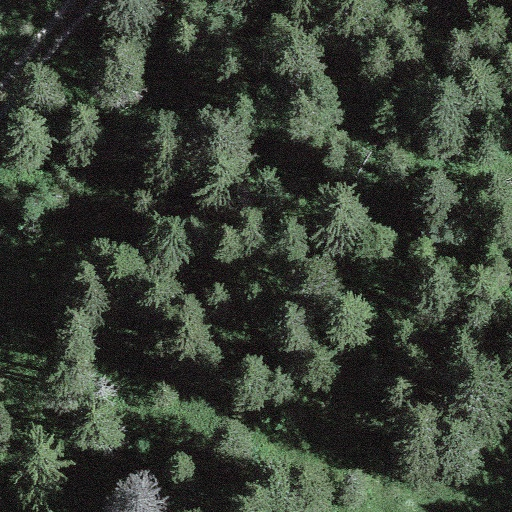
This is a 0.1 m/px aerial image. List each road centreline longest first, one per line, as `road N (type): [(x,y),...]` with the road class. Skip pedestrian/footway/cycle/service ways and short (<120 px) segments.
road 1 (track): [(511,301),(0,329)]
road 2 (track): [(85,0),(0,106)]
